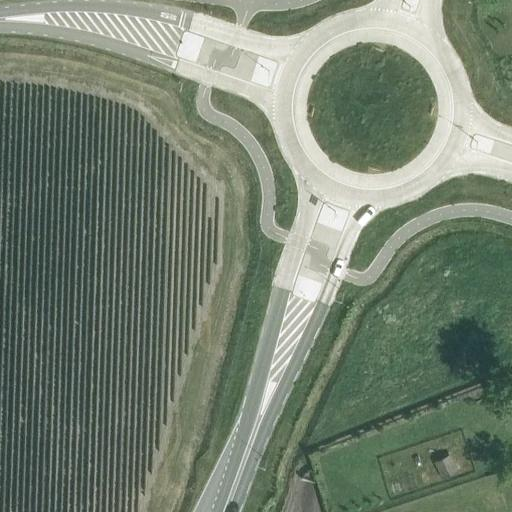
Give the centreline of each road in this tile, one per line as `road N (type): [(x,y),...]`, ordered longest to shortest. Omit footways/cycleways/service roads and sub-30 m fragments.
road 1 (secondary): [(257,421),(321,304),(366,194)]
road 2 (secondary): [(322,178),(283,290),(257,421)]
road 3 (unclassified): [(303,56),(189,22),(111,24)]
road 4 (unclassified): [(111,24),(177,64),(286,101)]
